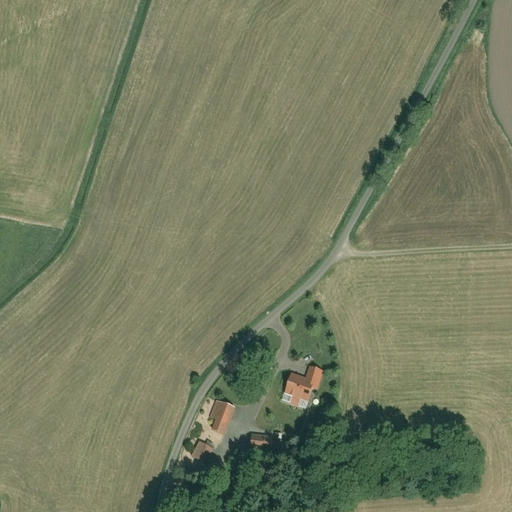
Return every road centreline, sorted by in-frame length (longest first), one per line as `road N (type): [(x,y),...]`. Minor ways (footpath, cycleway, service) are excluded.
road 1 (residential): [(161,511),(184,424),(205,388),(335,255),(476,0)]
road 2 (track): [(335,255),(511,250)]
